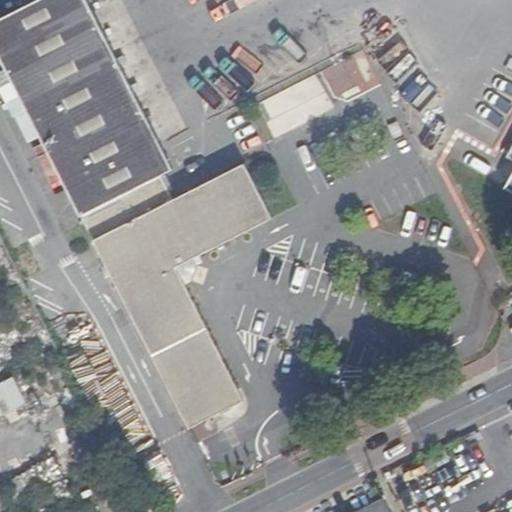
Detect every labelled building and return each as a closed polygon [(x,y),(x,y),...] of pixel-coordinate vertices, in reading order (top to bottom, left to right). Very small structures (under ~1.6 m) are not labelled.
[(164,176),(175,169),(87,0),(52,0),(0,27),(0,40),(197,425),(249,398),(186,266),(276,220),(253,170),(245,168),(178,204),(164,176)] [(511,176),(495,200),(511,211),(511,176)] [(68,191),(59,195),(69,218),(78,215),(68,191)] [(17,376),(0,384),(0,417),(30,404),(17,376)] [(135,511),(157,511),(144,483),(125,491),(135,511)] [(393,511),(387,498),(357,511),(393,511)]
